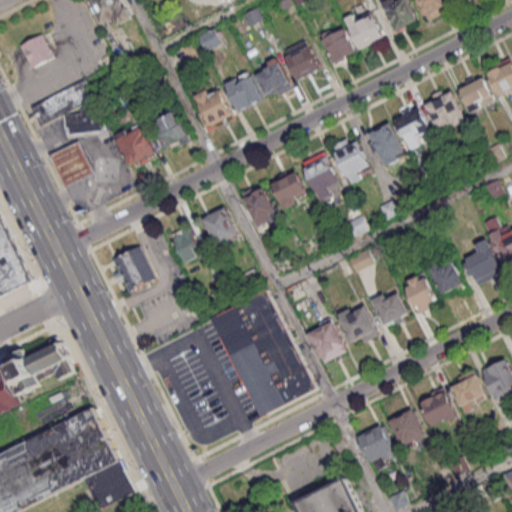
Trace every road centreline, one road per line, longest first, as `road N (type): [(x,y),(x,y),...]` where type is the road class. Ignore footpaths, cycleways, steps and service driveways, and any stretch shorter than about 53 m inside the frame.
road 1 (residential): [(59,250),(511,15)]
road 2 (residential): [(176,486),(511,312)]
road 3 (primary): [(176,486),(59,250)]
road 4 (primary): [(59,250),(0,132)]
